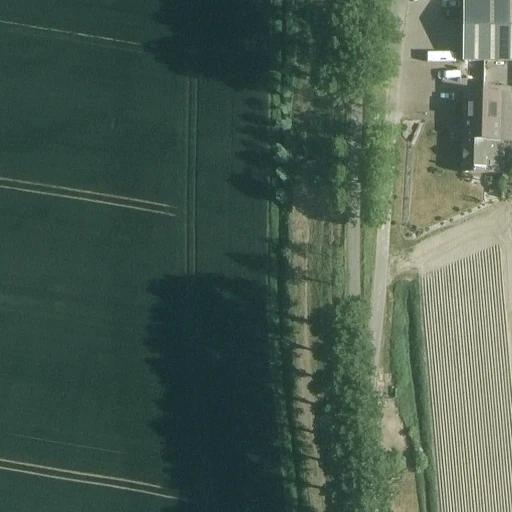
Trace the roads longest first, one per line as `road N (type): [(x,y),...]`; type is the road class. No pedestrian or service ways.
road 1 (unclassified): [(366,437),(392,0)]
road 2 (unclassified): [(357,0),(357,359),(366,437)]
